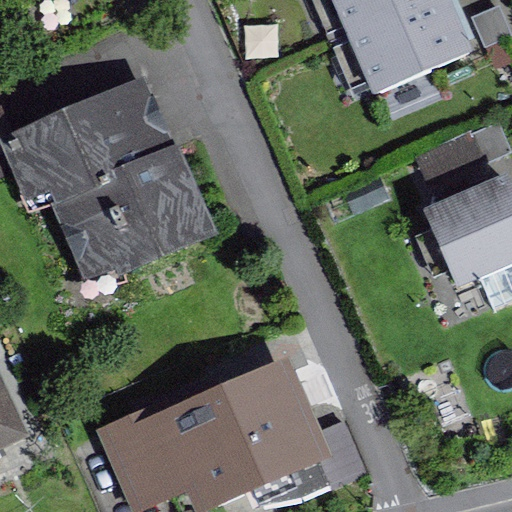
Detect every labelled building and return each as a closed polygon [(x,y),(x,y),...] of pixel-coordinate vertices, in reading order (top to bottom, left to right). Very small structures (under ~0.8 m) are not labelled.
[(333,0),(348,34),(427,0),(333,0)] [(427,0),(348,34),(374,94),(469,53),(445,0),(427,0)] [(155,81),(14,136),(45,213),(65,205),(96,285),(217,238),(155,81)] [(511,195),(505,180),(427,214),(458,287),(479,277),(493,310),(511,301),(511,195)] [(0,368),(0,456),(32,443),(0,368)] [(281,376),(161,428),(185,483),(195,479),(203,499),(313,451),(330,490),(365,474),(343,424),(308,439),(281,376)] [(139,504),(185,483),(161,428),(156,418),(110,438),(139,504)]
